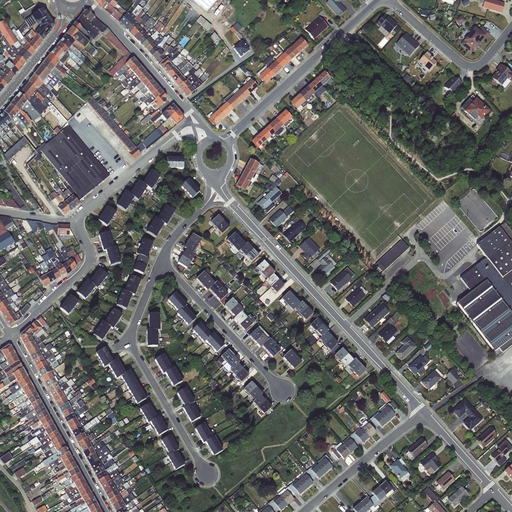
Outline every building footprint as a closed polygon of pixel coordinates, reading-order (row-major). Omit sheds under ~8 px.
[(16,0),(25,12),(35,5),(31,0),(16,0)] [(118,12),(113,9),(103,0),(93,0),(94,1),(119,23),(127,13),(121,8),(118,12)] [(103,0),(113,9),(116,4),(111,0),(103,0)] [(215,0),(194,0),(206,10),(215,0)] [(329,0),(325,4),(338,18),(346,10),(339,3),(342,0),(329,0)] [(504,3),(492,0),(484,0),(482,8),(501,13),(504,3)] [(24,21),(25,23),(36,36),(43,42),(46,37),(46,36),(55,26),(42,9),(24,21)] [(81,15),(100,33),(102,35),(107,28),(86,11),(85,11),(84,11),(81,15)] [(142,29),(146,22),(144,20),(149,15),(147,13),(142,19),(130,33),(133,37),(142,29)] [(100,33),(81,15),(75,23),(91,39),(93,40),(100,33)] [(384,15),(374,25),(387,37),(397,26),(384,15)] [(462,15),(456,20),(460,25),(466,20),(462,15)] [(130,33),(142,19),(137,16),(133,21),(126,29),(130,33)] [(201,16),(197,20),(208,30),(212,26),(201,16)] [(126,29),(133,21),(129,17),(122,25),(126,29)] [(142,29),(133,37),(137,41),(152,27),(156,20),(155,19),(154,20),(151,17),(146,22),(142,29)] [(328,27),(319,17),(305,30),(314,40),(328,27)] [(0,22),(0,31),(6,41),(17,55),(26,63),(31,56),(22,49),(10,31),(4,20),(0,22)] [(150,37),(161,24),(158,21),(154,28),(152,27),(137,41),(141,45),(150,37)] [(231,29),(236,34),(242,28),(237,22),(231,29)] [(35,52),(43,42),(36,36),(25,23),(18,30),(26,44),(35,52)] [(71,28),(89,44),(91,42),(90,40),(91,39),(75,23),(71,28)] [(150,37),(141,45),(145,49),(158,37),(157,36),(163,27),(163,25),(161,24),(150,37)] [(474,27),(460,44),(470,53),(473,49),(474,50),(482,41),(483,42),(490,33),(481,26),(478,30),(474,27)] [(65,35),(82,49),(91,56),(96,51),(89,44),(71,28),(65,35)] [(115,75),(133,58),(107,28),(102,35),(124,56),(117,63),(118,64),(115,68),(113,68),(108,72),(112,77),(115,75)] [(14,29),(10,31),(22,49),(31,56),(35,52),(26,44),(18,30),(16,32),(14,29)] [(82,49),(65,35),(62,39),(76,50),(77,48),(78,48),(80,50),(82,49)] [(406,35),(396,45),(408,57),(418,46),(406,35)] [(159,44),(162,39),(160,36),(158,37),(145,49),(148,53),(159,44)] [(160,50),(164,44),(168,39),(164,36),(162,39),(159,44),(148,53),(151,57),(160,50)] [(292,46),(299,53),(307,45),(301,38),(292,46)] [(59,43),(79,60),(83,63),(85,61),(81,58),(82,55),(76,50),(62,39),(59,43)] [(6,47),(4,48),(13,59),(22,67),(26,63),(17,55),(6,41),(4,42),(6,47)] [(242,41),(232,48),(240,58),(250,50),(242,41)] [(55,48),(76,64),(78,66),(80,63),(78,61),(79,60),(59,43),(55,48)] [(164,55),(169,48),(164,44),(160,50),(151,57),(155,61),(164,55)] [(283,54),(291,61),(299,53),(292,46),(283,54)] [(170,64),(179,55),(175,52),(178,48),(176,47),(172,51),(166,58),(158,65),(162,70),(170,64)] [(18,72),(22,67),(13,59),(4,48),(2,49),(1,48),(0,48),(0,53),(1,55),(9,64),(18,72)] [(50,54),(59,63),(62,65),(66,61),(73,67),(76,64),(55,48),(50,54)] [(166,58),(172,51),(169,48),(164,55),(155,61),(158,65),(166,58)] [(45,61),(67,78),(69,76),(65,73),(66,72),(57,65),(59,63),(50,54),(45,61)] [(275,61),(282,68),(291,61),(283,54),(275,61)] [(426,54),(416,65),(428,76),(438,65),(426,54)] [(0,56),(0,63),(1,64),(15,76),(18,72),(9,64),(1,55),(0,56)] [(170,64),(162,70),(167,75),(180,64),(182,62),(179,60),(181,57),(179,55),(170,64)] [(265,66),(273,76),(282,68),(275,61),(270,56),(263,62),(265,66)] [(133,58),(115,75),(118,78),(136,63),(133,58)] [(41,66),(57,79),(59,75),(66,80),(67,78),(45,61),(41,66)] [(136,63),(118,78),(121,81),(123,79),(123,81),(140,67),(136,63)] [(174,83),(192,68),(188,63),(183,67),(170,79),(174,83)] [(0,71),(11,81),(15,76),(1,64),(0,65),(0,71)] [(170,79),(183,67),(180,64),(167,75),(170,79)] [(511,71),(501,64),(490,80),(501,88),(506,80),(510,83),(511,81),(511,71)] [(48,85),(52,89),(59,81),(57,79),(41,66),(36,72),(50,83),(48,85)] [(273,76),(265,66),(256,74),(265,84),(273,76)] [(140,67),(123,81),(121,84),(125,88),(128,86),(145,72),(140,67)] [(177,87),(195,72),(192,68),(174,83),(177,87)] [(182,93),(198,80),(196,77),(202,72),(199,69),(195,72),(177,87),(182,93)] [(0,79),(7,85),(11,81),(0,71),(0,79)] [(50,83),(36,72),(34,75),(50,93),(55,97),(57,95),(52,89),(48,85),(50,83)] [(145,72),(128,86),(130,88),(128,90),(129,92),(148,76),(145,72)] [(331,79),(324,72),(315,79),(322,87),(331,79)] [(50,93),(34,75),(28,82),(45,98),(50,93)] [(148,76),(129,92),(133,96),(135,96),(152,80),(148,76)] [(452,77),(442,88),(451,96),(461,85),(452,77)] [(242,88),(249,95),(257,87),(255,85),(256,84),(251,79),(250,80),(249,78),(242,84),(244,86),(242,88)] [(322,87),(315,79),(307,87),(314,94),(322,87)] [(152,80),(135,96),(138,99),(143,96),(156,85),(152,80)] [(198,80),(182,93),(186,98),(202,85),(198,80)] [(19,93),(39,116),(40,116),(47,108),(44,105),(48,101),(45,98),(28,82),(19,93)] [(156,85),(143,96),(144,97),(135,105),(137,107),(144,103),(159,89),(156,85)] [(314,94),(307,87),(299,95),(305,102),(314,94)] [(249,95),(242,88),(239,91),(237,88),(231,93),(234,96),(240,103),(249,95)] [(151,106),(163,94),(159,89),(144,103),(148,109),(151,106)] [(30,112),(32,115),(35,119),(39,116),(19,93),(15,98),(30,112)] [(160,117),(160,116),(156,111),(166,102),(165,99),(166,97),(163,94),(151,106),(152,107),(154,110),(140,123),(143,126),(149,120),(152,123),(160,117)] [(297,110),(305,102),(299,95),(290,102),(297,110)] [(240,103),(234,96),(226,103),(232,110),(240,103)] [(18,112),(25,119),(29,124),(31,123),(34,128),(39,125),(34,119),(32,120),(31,117),(31,116),(32,115),(30,112),(15,98),(10,105),(18,112)] [(138,148),(93,98),(90,101),(94,105),(91,107),(124,144),(123,145),(131,154),(138,148)] [(464,112),(463,114),(474,123),(477,120),(481,124),(490,113),(476,99),(472,103),(469,100),(461,109),(464,112)] [(232,110),(226,103),(217,111),(223,118),(232,110)] [(18,112),(10,105),(7,109),(22,123),(24,122),(25,119),(18,112)] [(160,116),(160,117),(165,122),(178,111),(172,105),(161,114),(161,115),(160,116)] [(22,123),(7,109),(4,113),(21,134),(23,132),(17,124),(18,124),(23,130),(26,128),(22,123)] [(68,121),(72,117),(67,111),(62,114),(68,121)] [(178,111),(165,122),(141,143),(146,149),(168,132),(165,127),(169,123),(173,128),(182,120),(182,116),(178,111)] [(223,118),(217,111),(213,114),(211,112),(207,116),(215,126),(223,118)] [(292,118),(285,111),(277,118),(283,126),(292,118)] [(283,126),(277,118),(268,126),(275,133),(283,126)] [(275,133),(268,126),(260,134),(266,141),(275,133)] [(266,141),(260,134),(251,142),(258,149),(266,141)] [(24,136),(4,155),(9,160),(29,142),(24,136)] [(175,159),(167,158),(166,169),(174,169),(175,159)] [(182,169),(183,159),(175,159),(174,169),(182,169)] [(245,168),(254,174),(259,165),(250,159),(245,168)] [(240,177),(251,183),(253,184),(258,176),(254,174),(245,168),(240,177)] [(156,183),(160,177),(151,171),(146,178),(156,183)] [(251,183),(240,177),(235,186),(245,192),(247,187),(249,188),(251,183)] [(151,190),(156,183),(146,178),(142,185),(147,187),(151,190)] [(194,186),(188,180),(180,187),(186,193),(194,186)] [(281,183),(278,180),(267,189),(269,192),(257,204),(263,211),(266,213),(274,206),(272,203),(281,194),(275,188),(281,183)] [(133,188),(142,194),(147,187),(142,185),(138,181),(133,188)] [(63,193),(75,208),(79,205),(63,184),(61,187),(64,192),(63,193)] [(199,192),(194,186),(186,193),(191,199),(199,192)] [(56,195),(70,212),(75,208),(63,193),(58,187),(55,190),(57,193),(56,195)] [(142,194),(133,188),(129,195),(134,199),(138,201),(142,194)] [(70,212),(56,195),(54,192),(51,194),(52,196),(49,198),(52,201),(64,216),(70,212)] [(120,199),(129,205),(134,199),(129,195),(125,192),(120,199)] [(0,197),(0,204),(10,206),(11,199),(0,197)] [(129,205),(120,199),(116,206),(125,212),(129,205)] [(160,213),(170,219),(174,212),(165,206),(160,213)] [(111,220),(116,213),(107,207),(102,214),(111,220)] [(279,210),(268,220),(275,228),(293,212),(288,207),(282,213),(279,210)] [(170,219),(160,213),(157,220),(164,225),(166,226),(170,219)] [(107,227),(111,220),(102,214),(98,221),(107,227)] [(0,251),(14,242),(5,229),(9,227),(14,224),(10,218),(0,216),(0,251)] [(223,222),(218,216),(210,224),(215,229),(223,222)] [(150,226),(160,231),(164,225),(157,220),(154,218),(150,226)] [(36,221),(30,224),(34,232),(40,229),(36,221)] [(229,228),(223,222),(215,229),(221,235),(229,228)] [(301,232),(294,224),(282,235),(289,243),(301,232)] [(51,225),(50,226),(58,239),(59,238),(59,236),(69,236),(69,226),(51,225)] [(471,292),(457,301),(493,353),(500,348),(502,351),(511,344),(511,240),(502,225),(476,243),(486,258),(460,276),(471,292)] [(160,231),(150,226),(146,232),(155,238),(160,231)] [(101,244),(111,241),(109,233),(98,236),(101,244)] [(232,247),(240,239),(234,233),(226,241),(232,247)] [(187,242),(197,247),(201,240),(191,235),(187,242)] [(302,256),(307,262),(311,258),(313,259),(320,253),(318,251),(319,250),(309,238),(298,248),(304,254),(302,256)] [(239,251),(245,245),(240,239),(232,247),(237,253),(239,251)] [(402,239),(375,264),(383,272),(410,247),(402,239)] [(138,248),(149,251),(152,244),(142,240),(138,248)] [(105,251),(113,248),(111,241),(101,244),(103,252),(105,251)] [(185,250),(193,254),(197,247),(187,242),(183,249),(185,250)] [(244,257),(252,250),(247,243),(245,245),(239,251),(244,257)] [(107,258),(118,255),(116,247),(113,248),(105,251),(107,258)] [(138,256),(146,258),(149,251),(138,248),(136,255),(138,256)] [(67,253),(75,265),(81,261),(78,256),(77,255),(73,249),(67,253)] [(332,252),(329,249),(316,260),(321,265),(317,269),(325,278),(330,274),(329,273),(334,268),(333,267),(336,264),(328,255),(332,252)] [(53,253),(66,274),(66,275),(71,272),(61,255),(58,250),(56,251),(59,256),(58,257),(55,252),(53,253)] [(181,257),(190,262),(195,255),(193,254),(185,250),(181,257)] [(252,250),(244,257),(250,263),(258,256),(252,250)] [(61,255),(71,272),(76,267),(75,265),(67,253),(66,252),(61,255)] [(55,270),(61,278),(66,274),(53,253),(47,256),(55,270)] [(118,255),(107,258),(109,266),(120,263),(118,255)] [(135,263),(145,267),(148,259),(146,258),(138,256),(135,263)] [(41,268),(50,284),(55,281),(50,273),(44,262),(41,257),(37,259),(39,262),(37,263),(41,268)] [(190,262),(181,257),(177,264),(186,269),(190,262)] [(261,275),(269,267),(263,261),(255,269),(261,275)] [(145,267),(135,263),(132,271),(142,275),(145,267)] [(50,284),(41,268),(37,271),(34,266),(31,268),(44,288),(50,284)] [(269,267),(261,275),(266,280),(273,275),(275,273),(269,267)] [(50,273),(55,281),(61,278),(55,270),(50,273)] [(93,276),(102,283),(107,276),(98,270),(93,276)] [(343,270),(329,283),(337,292),(351,279),(343,270)] [(202,286),(209,278),(204,272),(196,279),(202,286)] [(270,288),(278,280),(273,275),(266,280),(264,282),(270,288)] [(102,283),(93,276),(89,282),(95,288),(97,289),(102,283)] [(127,284),(137,288),(141,281),(130,276),(127,284)] [(208,290),(214,283),(209,278),(202,286),(207,291),(208,290)] [(278,280),(270,288),(276,294),(284,286),(278,280)] [(81,287),(90,294),(95,288),(89,282),(87,281),(81,287)] [(214,295),(222,288),(216,282),(214,283),(208,290),(214,295)] [(137,288),(127,284),(124,291),(132,295),(134,296),(137,288)] [(0,296),(10,290),(7,285),(0,289),(0,296)] [(90,294),(81,287),(77,294),(85,300),(90,294)] [(222,288),(214,295),(219,302),(227,294),(222,288)] [(352,308),(365,296),(357,288),(345,300),(352,308)] [(10,290),(0,296),(0,303),(10,297),(8,295),(12,292),(10,290)] [(119,298),(129,302),(132,295),(124,291),(122,290),(119,298)] [(267,299),(271,296),(267,292),(260,298),(267,305),(270,302),(267,299)] [(0,310),(13,302),(14,301),(17,303),(22,299),(22,298),(20,296),(17,299),(16,297),(17,296),(16,293),(10,297),(0,303),(0,310)] [(173,307),(181,300),(175,293),(167,301),(173,307)] [(287,307),(294,298),(289,293),(281,300),(287,307)] [(73,309),(78,303),(70,296),(64,302),(73,309)] [(129,302),(119,298),(116,305),(126,310),(129,302)] [(294,310),(300,304),(294,298),(287,307),(292,312),(294,310)] [(229,313),(238,305),(232,299),(224,307),(229,313)] [(181,300),(173,307),(178,313),(185,307),(186,306),(181,300)] [(13,302),(0,310),(0,311),(6,321),(14,315),(10,308),(14,305),(13,302)] [(68,315),(73,309),(64,302),(59,309),(68,315)] [(299,316),(307,308),(301,302),(300,304),(294,310),(299,316)] [(381,304),(363,320),(371,329),(389,313),(381,304)] [(238,305),(229,313),(235,318),(241,313),(243,311),(238,305)] [(14,315),(6,321),(9,326),(24,315),(23,314),(29,309),(27,306),(14,315)] [(182,321),(190,313),(185,307),(178,313),(176,314),(182,321)] [(307,308),(299,316),(305,322),(313,314),(307,308)] [(107,317),(117,323),(121,316),(112,310),(107,317)] [(386,342),(388,344),(394,338),(393,336),(396,332),(392,328),(397,323),(396,320),(402,314),(399,310),(390,319),(392,322),(377,335),(385,343),(386,342)] [(190,313),(182,321),(187,326),(195,319),(190,313)] [(239,326),(247,318),(241,313),(235,318),(233,320),(239,326)] [(148,323),(159,322),(159,314),(148,315),(148,323)] [(117,323),(107,317),(103,324),(110,329),(112,330),(117,323)] [(247,318),(239,326),(244,332),(252,324),(247,318)] [(314,333),(323,325),(317,319),(309,327),(314,333)] [(19,337),(21,341),(40,328),(41,327),(35,321),(20,334),(19,337)] [(96,329),(106,335),(110,329),(103,324),(101,322),(96,329)] [(159,322),(148,323),(148,331),(157,331),(159,331),(159,322)] [(198,338),(205,330),(200,324),(192,331),(198,338)] [(323,325),(314,333),(320,338),(326,333),(328,331),(323,325)] [(42,330),(40,328),(21,341),(24,346),(38,338),(46,332),(44,329),(42,330)] [(106,335),(96,329),(92,336),(101,342),(106,335)] [(254,343),(262,335),(256,329),(248,336),(254,343)] [(205,342),(210,335),(205,330),(198,338),(203,343),(205,342)] [(146,339),(157,338),(157,331),(148,331),(146,331),(146,339)] [(324,346),(332,338),(326,333),(320,338),(318,340),(324,346)] [(210,347),(218,340),(212,334),(210,335),(205,342),(210,347)] [(261,347),(267,340),(262,335),(254,343),(259,348),(261,347)] [(40,340),(38,338),(24,346),(27,351),(41,343),(46,340),(44,337),(40,340)] [(416,347),(407,337),(400,343),(403,346),(394,354),(401,361),(416,347)] [(157,338),(146,339),(146,347),(157,347),(157,338)] [(332,338),(324,346),(329,352),(337,344),(332,338)] [(267,352),(275,345),(269,339),(267,340),(261,347),(267,352)] [(218,340),(210,347),(215,353),(223,346),(218,340)] [(45,347),(41,343),(27,351),(30,356),(39,352),(45,347)] [(47,345),(45,347),(39,352),(30,356),(33,362),(42,357),(50,350),(48,348),(51,346),(49,344),(47,345)] [(275,345),(267,352),(272,358),(280,351),(275,345)] [(0,359),(13,352),(10,346),(8,346),(0,350),(0,359)] [(99,362),(109,356),(105,349),(95,354),(99,362)] [(339,363),(347,355),(341,349),(333,356),(339,363)] [(53,355),(50,350),(42,357),(33,362),(35,366),(44,362),(53,355)] [(225,364),(234,356),(228,350),(220,358),(225,364)] [(288,364),(295,357),(290,351),(282,358),(288,364)] [(0,366),(15,356),(13,352),(0,359),(0,366)] [(55,358),(53,355),(44,362),(35,366),(38,372),(47,367),(57,360),(61,357),(59,355),(55,358)] [(159,368),(168,362),(164,355),(154,361),(159,368)] [(347,366),(352,360),(347,355),(339,363),(345,368),(347,366)] [(0,366),(0,368),(2,371),(18,361),(15,356),(0,366)] [(108,365),(113,362),(109,356),(99,362),(103,368),(108,365)] [(234,356),(225,364),(231,370),(237,364),(239,363),(234,356)] [(407,368),(414,376),(417,373),(420,375),(424,371),(422,369),(429,361),(424,356),(422,358),(420,356),(407,368)] [(295,357),(288,364),(293,370),(301,363),(295,357)] [(352,372),(360,365),(354,358),(352,360),(347,366),(352,372)] [(112,372),(121,367),(117,359),(113,362),(108,365),(112,372)] [(60,365),(57,360),(47,367),(38,372),(41,378),(53,370),(60,365)] [(0,382),(22,368),(18,361),(2,371),(0,372),(0,382)] [(165,373),(172,369),(168,362),(159,368),(163,375),(165,373)] [(235,378),(242,370),(237,364),(231,370),(229,371),(235,378)] [(360,365),(352,372),(358,378),(365,370),(360,365)] [(121,367),(112,372),(116,379),(120,377),(125,374),(121,367)] [(169,380),(178,375),(174,367),(172,369),(165,373),(169,380)] [(27,378),(22,368),(0,382),(0,389),(15,380),(17,384),(27,378)] [(434,370),(420,383),(428,391),(443,376),(436,369),(435,370),(434,370)] [(452,369),(446,375),(454,384),(460,378),(452,369)] [(57,376),(53,370),(41,378),(44,383),(57,376)] [(242,370),(235,378),(240,383),(248,376),(242,370)] [(124,384),(134,378),(130,371),(125,374),(120,377),(124,384)] [(178,375),(169,380),(173,387),(182,382),(178,375)] [(60,380),(57,376),(44,383),(47,388),(60,380)] [(64,377),(60,380),(47,388),(50,393),(58,388),(68,381),(64,377)] [(12,395),(12,394),(30,383),(27,378),(17,384),(8,390),(12,395)] [(134,378),(124,384),(128,391),(138,386),(134,378)] [(70,379),(68,381),(58,388),(50,393),(52,398),(61,393),(73,383),(70,379)] [(248,396),(256,388),(251,382),(242,390),(248,396)] [(12,394),(15,399),(33,389),(30,383),(12,394)] [(75,385),(73,383),(61,393),(52,398),(55,403),(65,399),(73,392),(73,391),(71,388),(75,385)] [(132,398),(142,392),(138,386),(128,391),(132,398)] [(180,401),(190,395),(186,388),(176,394),(180,401)] [(256,388),(248,396),(253,401),(260,396),(262,394),(256,388)] [(13,402),(16,407),(36,394),(33,389),(15,399),(13,402)] [(74,394),(73,392),(65,399),(55,403),(58,408),(67,403),(80,394),(78,391),(74,394)] [(142,392),(132,398),(136,405),(146,400),(142,392)] [(20,408),(22,411),(39,399),(36,394),(16,407),(18,410),(20,408)] [(82,397),(80,394),(67,403),(58,408),(61,414),(71,409),(79,402),(78,400),(82,397)] [(190,395),(180,401),(184,408),(192,404),(194,402),(190,395)] [(257,409),(265,401),(260,396),(253,401),(251,403),(257,409)] [(23,417),(25,416),(42,405),(39,399),(22,411),(19,412),(23,417)] [(466,415),(473,409),(464,399),(451,411),(458,419),(464,413),(466,415)] [(81,401),(79,402),(71,409),(61,414),(64,418),(82,407),(85,405),(81,401)] [(265,401),(257,409),(263,415),(271,407),(265,401)] [(144,417),(153,411),(149,404),(139,410),(144,417)] [(186,416),(196,410),(192,404),(184,408),(182,409),(186,416)] [(379,412),(388,422),(395,416),(393,414),(396,411),(389,404),(385,407),(379,412)] [(25,416),(28,422),(45,411),(42,405),(25,416)] [(85,412),(82,407),(64,418),(66,423),(82,414),(85,412)] [(483,419),(473,409),(466,415),(468,418),(462,423),(470,431),(483,419)] [(196,410),(186,416),(190,423),(200,417),(196,410)] [(24,424),(27,429),(48,416),(45,411),(28,422),(24,424)] [(150,422),(157,418),(153,411),(144,417),(147,424),(150,422)] [(388,422),(379,412),(370,420),(376,428),(379,426),(381,428),(388,422)] [(83,416),(82,414),(66,423),(69,429),(90,415),(88,413),(83,416)] [(112,413),(108,416),(113,425),(118,421),(112,413)] [(92,417),(90,415),(69,429),(72,433),(80,428),(86,424),(85,422),(92,417)] [(50,421),(48,416),(27,429),(29,431),(32,429),(33,431),(50,421)] [(154,429),(163,424),(159,416),(157,418),(150,422),(154,429)] [(93,420),(86,424),(80,428),(72,433),(75,439),(84,434),(91,428),(93,427),(92,426),(95,423),(93,420)] [(376,428),(370,420),(367,422),(365,421),(361,424),(362,426),(360,428),(369,438),(376,432),(374,430),(376,428)] [(34,434),(35,437),(53,426),(50,421),(33,431),(30,433),(32,436),(34,434)] [(163,424),(154,429),(158,436),(167,431),(163,424)] [(199,437),(208,431),(204,424),(194,430),(199,437)] [(35,437),(39,442),(56,431),(53,426),(35,437)] [(94,433),(91,428),(84,434),(75,439),(77,443),(92,435),(94,433)] [(351,436),(357,443),(360,441),(362,443),(369,438),(360,428),(351,436)] [(483,448),(497,436),(490,428),(476,440),(483,448)] [(39,442),(42,447),(59,436),(56,431),(39,442)] [(205,443),(212,438),(208,431),(199,437),(203,444),(205,443)] [(94,439),(92,435),(77,443),(80,448),(89,443),(94,439)] [(41,451),(43,454),(62,442),(59,436),(42,447),(33,453),(35,455),(41,451)] [(96,441),(94,439),(89,443),(80,448),(83,453),(92,448),(101,442),(105,438),(103,436),(96,441)] [(164,449),(174,443),(170,436),(160,442),(164,449)] [(209,449),(218,444),(214,436),(212,438),(205,443),(209,449)] [(357,443),(351,436),(348,438),(350,440),(343,446),(350,454),(357,448),(355,445),(357,443)] [(413,459),(428,447),(421,439),(407,451),(407,452),(405,454),(409,460),(412,457),(413,459)] [(511,449),(511,447),(505,439),(496,447),(498,450),(490,457),(496,463),(497,462),(500,466),(506,461),(502,458),(511,449)] [(44,457),(46,460),(65,447),(62,442),(43,454),(38,457),(40,460),(44,457)] [(103,444),(101,442),(92,448),(83,453),(86,459),(94,455),(103,448),(102,446),(103,444)] [(174,443),(164,449),(168,455),(176,452),(178,450),(174,443)] [(350,454),(343,446),(340,443),(333,448),(335,449),(331,452),(338,459),(341,457),(343,459),(350,454)] [(218,444),(209,449),(213,456),(222,451),(218,444)] [(107,445),(103,448),(94,455),(86,459),(90,466),(109,455),(112,452),(110,449),(107,445)] [(45,468),(48,466),(68,453),(65,447),(46,460),(40,464),(42,467),(44,466),(45,468)] [(0,457),(3,464),(13,459),(10,452),(0,457)] [(170,464),(180,458),(176,452),(168,455),(166,457),(170,464)] [(51,470),(55,468),(71,458),(68,453),(48,466),(51,470)] [(419,464),(429,476),(441,466),(431,454),(419,464)] [(110,457),(109,455),(90,466),(92,471),(107,462),(106,460),(110,457)] [(318,465),(325,474),(332,468),(329,465),(332,463),(326,455),(323,458),(324,459),(318,465)] [(54,475),(56,474),(73,462),(71,458),(55,468),(56,470),(52,472),(54,475)] [(180,458),(170,464),(174,471),(184,465),(180,458)] [(111,460),(107,462),(92,471),(95,476),(114,464),(111,460)] [(400,479),(408,472),(397,460),(389,467),(400,479)] [(53,482),(55,480),(76,468),(73,462),(56,474),(57,476),(51,479),(53,482)] [(115,463),(114,464),(95,476),(98,481),(113,472),(112,470),(117,466),(115,463)] [(511,481),(511,463),(503,472),(511,481)] [(325,474),(318,465),(311,471),(309,469),(307,471),(313,479),(316,477),(318,479),(325,474)] [(15,472),(18,478),(27,473),(24,467),(15,472)] [(59,482),(61,484),(79,473),(76,468),(55,480),(57,483),(59,482)] [(114,471),(113,472),(98,481),(101,486),(122,473),(123,471),(121,469),(116,472),(114,471)] [(297,480),(306,490),(313,484),(311,481),(313,479),(307,471),(303,474),(297,480)] [(438,485),(435,488),(438,491),(440,488),(443,491),(455,480),(447,472),(436,483),(438,485)] [(63,485),(66,488),(82,478),(79,473),(61,484),(59,485),(60,487),(63,485)] [(125,477),(122,473),(101,486),(103,491),(125,477)] [(127,479),(125,477),(103,491),(106,495),(125,484),(123,482),(127,479)] [(61,492),(63,496),(85,483),(82,478),(66,488),(66,489),(63,491),(61,492)] [(306,490),(297,480),(288,487),(294,495),(297,493),(299,495),(306,490)] [(378,487),(387,498),(393,492),(395,494),(398,492),(390,481),(387,484),(384,481),(378,487)] [(130,487),(128,488),(109,501),(111,506),(130,494),(141,486),(138,482),(132,487),(134,489),(133,490),(130,487)] [(69,499),(72,497),(88,488),(85,483),(63,496),(62,496),(64,500),(69,499)] [(128,488),(125,484),(106,495),(109,501),(128,488)] [(294,495),(288,487),(285,490),(286,491),(280,496),(287,505),(294,500),(291,498),(294,495)] [(370,498),(378,505),(387,498),(378,487),(371,493),(373,495),(370,498)] [(468,495),(461,487),(447,500),(454,508),(468,495)] [(70,504),(75,502),(90,493),(88,488),(72,497),(73,498),(68,501),(70,504)] [(69,507),(71,510),(93,498),(90,493),(75,502),(76,503),(69,507)] [(134,499),(130,494),(111,506),(115,511),(132,501),(134,499)] [(268,503),(275,511),(278,508),(280,511),(287,505),(280,496),(279,495),(268,503)] [(378,505),(370,498),(368,500),(366,497),(359,503),(366,511),(365,511),(371,511),(373,511),(379,507),(378,505)] [(74,511),(75,511),(74,511),(80,511),(96,503),(93,498),(71,510),(70,511),(74,511)] [(135,507),(132,501),(115,511),(114,511),(127,511),(131,510),(135,507)] [(444,511),(435,501),(427,509),(429,511),(444,511)] [(80,511),(93,511),(99,509),(96,503),(80,511)] [(273,511),(275,511),(268,503),(266,505),(267,508),(262,511),(273,511)] [(351,511),(365,511),(366,511),(359,503),(352,509),(353,510),(351,511)]
